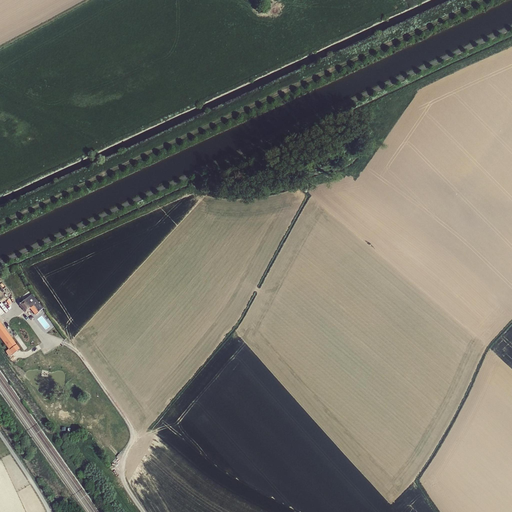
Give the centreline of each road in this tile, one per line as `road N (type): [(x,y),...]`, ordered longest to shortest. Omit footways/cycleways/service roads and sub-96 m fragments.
road 1 (track): [(511,324),(488,348),(445,442),(415,480),(439,511)]
road 2 (track): [(73,346),(132,426),(123,481),(144,511)]
